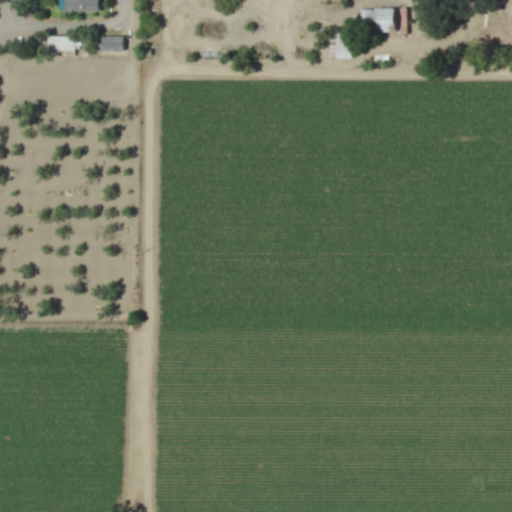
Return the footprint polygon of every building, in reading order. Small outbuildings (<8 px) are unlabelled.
[(58,0),(58,11),(101,11),(101,0),(58,0)] [(392,31),(392,24),(398,24),(398,8),(376,8),(377,32),(392,31)] [(76,51),(76,36),(49,36),(49,50),(76,51)] [(126,50),(126,36),(102,37),(103,51),(126,50)] [(352,36),(331,36),(332,58),(353,58),(352,36)]
